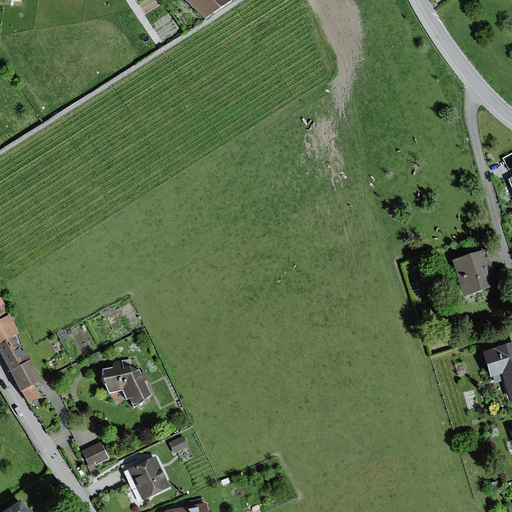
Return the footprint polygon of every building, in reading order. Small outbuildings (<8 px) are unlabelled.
[(180,0),(203,21),(230,2),(228,0),(180,0)] [(511,168),(511,153),(502,159),(505,166),(508,171),(511,168)] [(485,251),(451,261),(462,296),(496,286),(485,251)] [(0,321),(9,316),(0,298),(0,321)] [(9,316),(0,321),(0,345),(18,336),(9,316)] [(18,336),(0,345),(0,357),(19,394),(32,387),(41,382),(18,336)] [(511,344),(481,354),(489,378),(501,374),(509,401),(511,399),(511,344)] [(116,368),(102,372),(100,382),(107,395),(121,393),(125,401),(129,401),(132,407),(138,407),(150,396),(138,370),(122,371),(121,361),(115,361),(116,368)] [(32,387),(19,394),(27,405),(40,397),(32,387)] [(183,437),(169,443),(173,453),(187,447),(183,437)] [(100,443),(81,452),(88,467),(107,458),(100,443)] [(155,458),(127,471),(141,501),(169,488),(155,458)] [(497,482),(487,485),(490,492),(499,489),(497,482)] [(136,502),(127,485),(113,492),(121,509),(136,502)] [(187,508),(167,511),(205,511),(203,500),(186,503),(187,508)] [(26,511),(19,501),(3,511),(26,511)]
